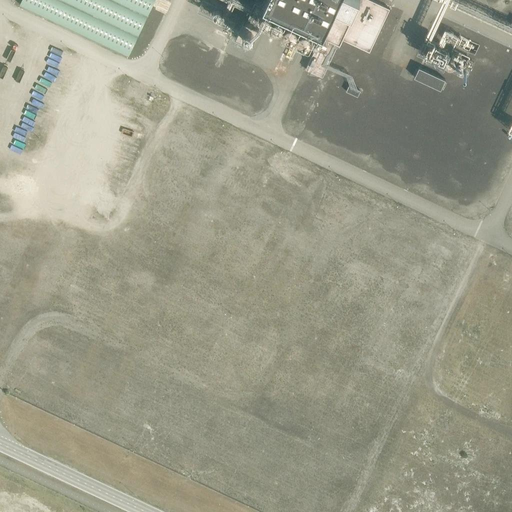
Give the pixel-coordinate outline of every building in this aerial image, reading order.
[(16,0),(15,2),(124,53),(148,0),(16,0)] [(265,0),(264,4),(257,0),(249,16),(316,47),(306,69),(322,76),(341,38),(369,51),(390,8),(372,0),(265,0)] [(238,36),(254,40),(259,21),(243,17),(238,36)] [(441,89),(445,79),(419,67),(414,77),(441,89)] [(357,97),(360,91),(348,86),(346,92),(357,97)]
